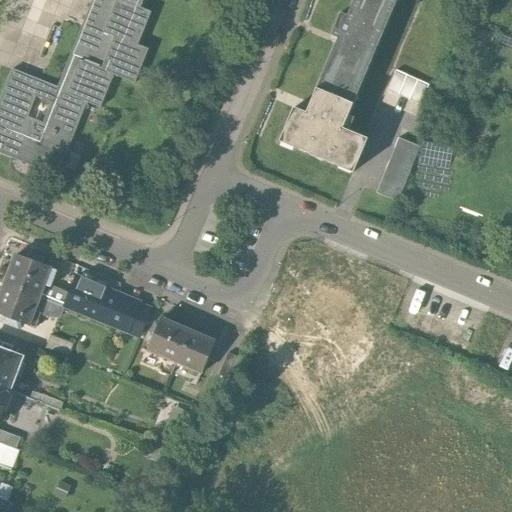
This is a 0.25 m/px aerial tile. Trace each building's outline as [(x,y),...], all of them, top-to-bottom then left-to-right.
[(92,0),(57,91),(11,73),(0,101),(0,157),(60,181),(88,108),(103,113),(116,81),(136,89),(150,54),(137,49),(150,17),(139,13),(144,0),(92,0)] [(317,93),(353,108),(398,0),(354,0),(347,19),(341,16),(331,38),(339,41),(317,93)] [(389,89),(423,103),(432,82),(397,68),(389,89)] [(466,87),(471,72),(459,68),(454,82),(466,87)] [(306,117),(292,111),(277,146),(354,178),(368,143),(343,132),(353,108),(317,93),(309,110),(306,117)] [(422,150),(400,140),(377,195),(398,204),(422,150)] [(51,265),(15,251),(4,280),(40,294),(63,303),(68,290),(45,280),(51,265)] [(143,299),(77,271),(68,290),(63,303),(129,331),(141,302),(143,299)] [(35,307),(40,294),(4,280),(0,290),(0,310),(1,311),(0,312),(0,319),(19,327),(22,320),(35,325),(41,309),(35,307)] [(272,325),(289,287),(276,281),(259,319),(272,325)] [(327,367),(358,379),(393,290),(371,282),(367,294),(332,281),(315,323),(341,332),(327,367)] [(152,306),(141,302),(129,331),(140,336),(152,306)] [(160,314),(146,348),(175,360),(190,327),(160,314)] [(190,327),(175,360),(201,371),(215,338),(190,327)] [(73,344),(51,335),(46,348),(68,357),(73,344)] [(24,354),(0,344),(0,382),(11,387),(24,354)] [(0,416),(11,387),(0,382),(0,416)] [(25,395),(31,397),(49,405),(60,409),(62,402),(28,388),(25,395)] [(49,405),(31,397),(24,416),(42,423),(49,405)] [(20,450),(0,442),(0,463),(13,468),(20,450)] [(0,485),(0,495),(8,498),(12,486),(1,482),(0,485)] [(8,498),(0,495),(0,510),(3,511),(8,498)]
